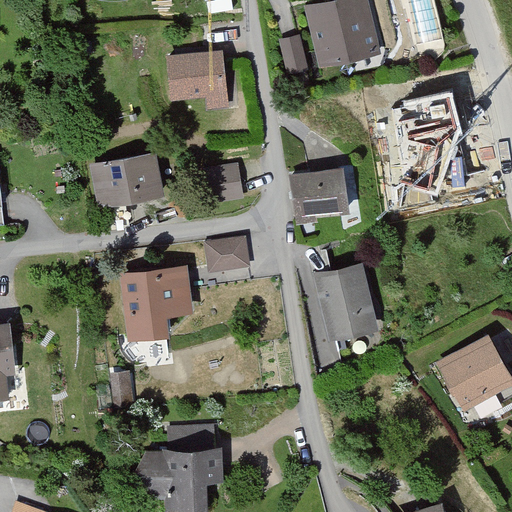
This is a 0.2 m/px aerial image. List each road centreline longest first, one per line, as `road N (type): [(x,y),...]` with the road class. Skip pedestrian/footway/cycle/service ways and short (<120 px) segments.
road 1 (residential): [(337,511),(303,381),(249,0)]
road 2 (unclassified): [(467,0),(511,145)]
